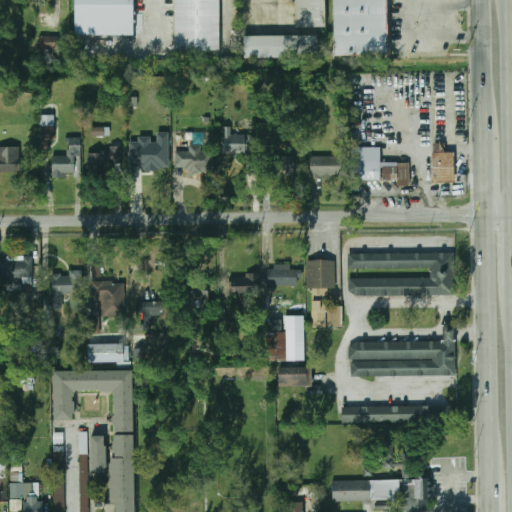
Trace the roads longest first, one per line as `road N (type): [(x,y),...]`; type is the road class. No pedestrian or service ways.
road 1 (residential): [(511,214),(0,218)]
road 2 (primary): [(485,215),(491,480)]
road 3 (primary): [(480,0),(485,140)]
